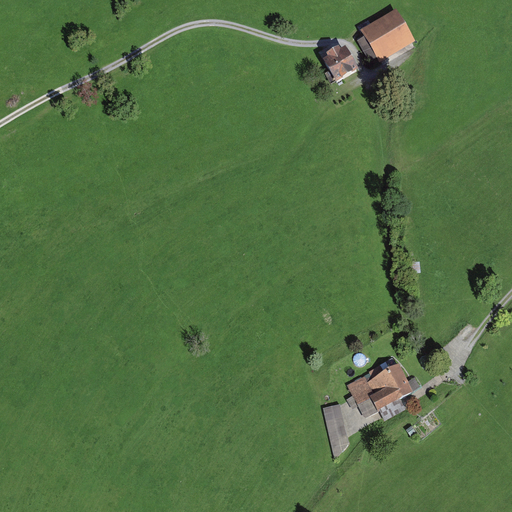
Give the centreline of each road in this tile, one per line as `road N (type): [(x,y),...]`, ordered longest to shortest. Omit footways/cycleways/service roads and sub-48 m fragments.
road 1 (track): [(368,82),(345,45),(289,43),(218,24),(172,37),(0,126)]
road 2 (track): [(402,410),(442,381),(511,298)]
